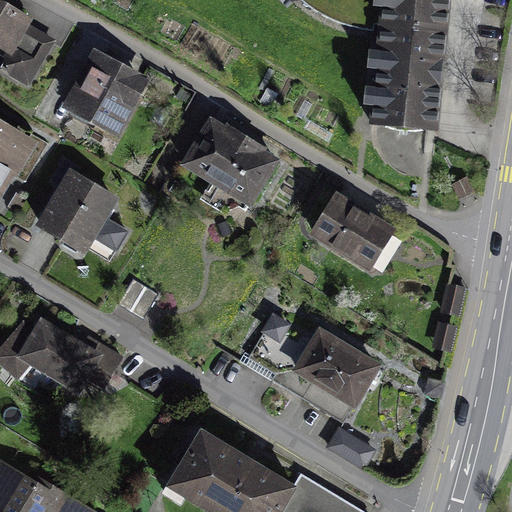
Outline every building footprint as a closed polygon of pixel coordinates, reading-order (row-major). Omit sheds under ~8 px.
[(9,76),(29,89),(56,41),(30,26),(32,20),(20,13),(23,8),(9,0),(0,0),(0,55),(4,58),(9,76)] [(300,0),(303,2),(310,8),(318,13),(332,20),(345,26),(361,30),(373,31),(374,25),(381,25),(383,0),(300,0)] [(383,0),(381,25),(446,31),(448,0),(383,0)] [(446,31),(381,25),(372,124),(385,125),(385,128),(390,129),(394,130),(398,131),(403,131),(408,132),(413,132),(417,131),(422,131),(422,129),(436,130),(446,31)] [(93,51),(61,110),(120,142),(152,81),(93,51)] [(209,119),(180,168),(251,210),(281,162),(265,153),(267,150),(231,129),(229,131),(209,119)] [(0,121),(0,202),(13,176),(26,183),(49,144),(32,135),(30,139),(0,121)] [(70,172),(37,229),(85,257),(95,241),(117,254),(129,233),(107,220),(120,200),(70,172)] [(476,194),(468,178),(451,185),(459,202),(476,194)] [(336,193),(309,239),(370,276),(396,231),(336,193)] [(460,318),(466,289),(447,285),(440,313),(460,318)] [(275,316),(249,360),(276,376),(272,382),(343,424),(353,409),(357,411),(383,367),(320,330),(314,339),(275,316)] [(30,368),(79,398),(88,382),(105,391),(124,358),(88,338),(84,344),(41,319),(34,331),(23,321),(0,349),(0,366),(18,383),(30,368)] [(458,328),(438,323),(432,349),(451,354),(458,328)] [(428,378),(424,396),(442,401),(446,383),(428,378)] [(340,428),(327,449),(364,472),(377,451),(340,428)] [(294,487),(201,431),(166,489),(203,511),(362,511),(301,474),(294,487)] [(94,511),(0,460),(0,511),(94,511)]
